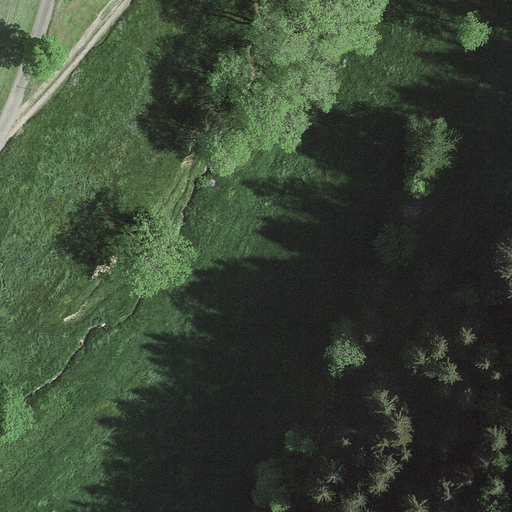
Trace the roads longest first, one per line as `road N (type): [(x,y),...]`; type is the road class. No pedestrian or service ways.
road 1 (track): [(116,0),(4,126)]
road 2 (track): [(4,126),(48,0)]
